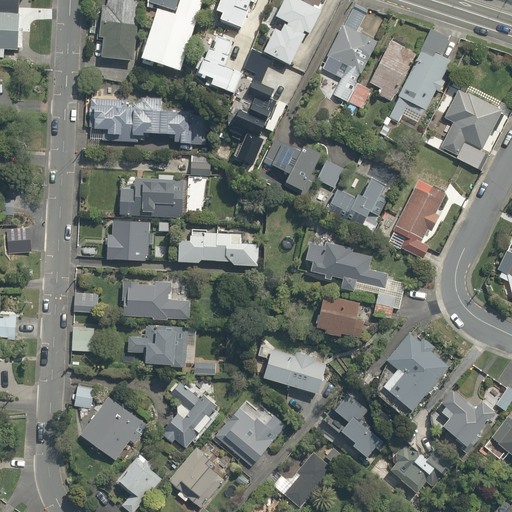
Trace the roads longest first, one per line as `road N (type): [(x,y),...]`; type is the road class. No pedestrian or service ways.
road 1 (residential): [(69,0),(48,461),(63,511)]
road 2 (residential): [(511,159),(454,283),(468,310),(511,333)]
